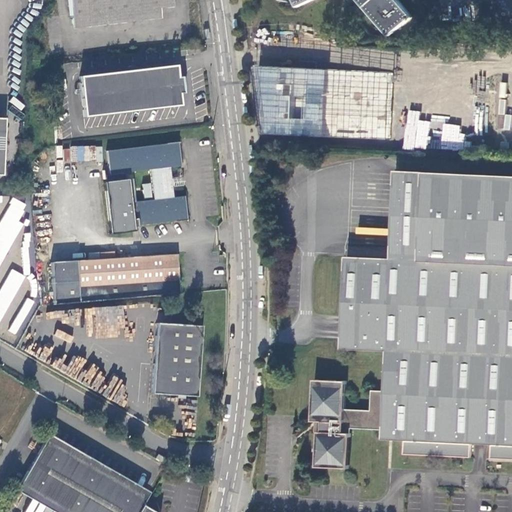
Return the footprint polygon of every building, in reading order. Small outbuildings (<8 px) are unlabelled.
[(172,0),(69,0),(72,18),(173,8),(172,0)] [(313,0),(356,0),(390,37),(413,17),(398,0),(295,0),(299,7),(313,0)] [(177,66),(81,77),(85,117),(182,105),(181,95),(184,94),(184,86),(183,78),(179,78),(177,66)] [(389,139),(393,73),(250,66),(260,133),(389,139)] [(138,225),(188,220),(186,196),(174,197),(172,167),(182,166),(180,143),(108,149),(111,181),(106,181),(111,232),(138,230),(138,225)] [(101,145),(63,148),(64,162),(102,160),(101,145)] [(511,175),(397,170),(392,258),(348,256),(344,326),(343,349),(388,351),(386,390),(374,390),(373,410),(347,409),(348,382),(315,380),(314,422),(317,422),(317,432),(320,432),(318,467),(350,468),(353,428),(385,430),(384,439),(405,440),(405,454),(473,457),(473,444),(493,445),(493,458),(511,458),(511,175)] [(0,219),(9,200),(0,196),(0,219)] [(0,217),(0,265),(22,223),(18,221),(27,204),(11,196),(0,217)] [(140,283),(180,281),(179,255),(52,261),(54,302),(140,298),(140,283)] [(277,263),(270,263),(270,275),(278,274),(277,263)] [(286,263),(277,263),(278,274),(287,273),(286,263)] [(12,269),(0,290),(0,322),(25,276),(12,269)] [(196,398),(202,327),(157,324),(151,394),(196,398)] [(44,440),(19,485),(64,511),(151,511),(140,505),(144,498),(44,440)] [(154,459),(162,464),(165,459),(157,454),(154,459)]
